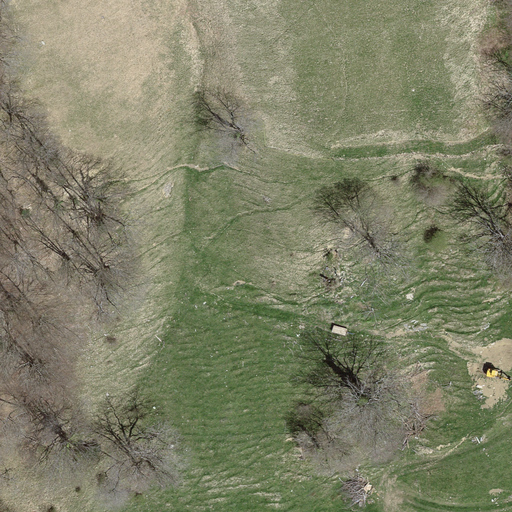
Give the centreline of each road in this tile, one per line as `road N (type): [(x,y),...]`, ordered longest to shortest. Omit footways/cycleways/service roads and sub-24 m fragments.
road 1 (track): [(511,381),(454,346),(389,346),(227,298)]
road 2 (track): [(391,511),(376,489),(393,474),(511,425)]
road 3 (track): [(353,154),(511,161)]
road 4 (track): [(376,489),(462,506),(511,495)]
